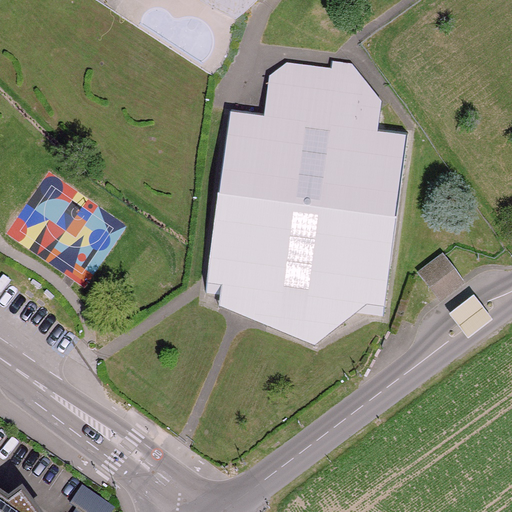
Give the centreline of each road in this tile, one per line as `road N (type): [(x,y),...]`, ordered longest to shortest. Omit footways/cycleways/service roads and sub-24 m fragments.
road 1 (unclassified): [(199,511),(0,357)]
road 2 (secondary): [(230,511),(412,371)]
road 3 (secondary): [(511,293),(481,297),(449,318),(412,371)]
road 4 (secondary): [(412,371),(481,331),(511,300)]
